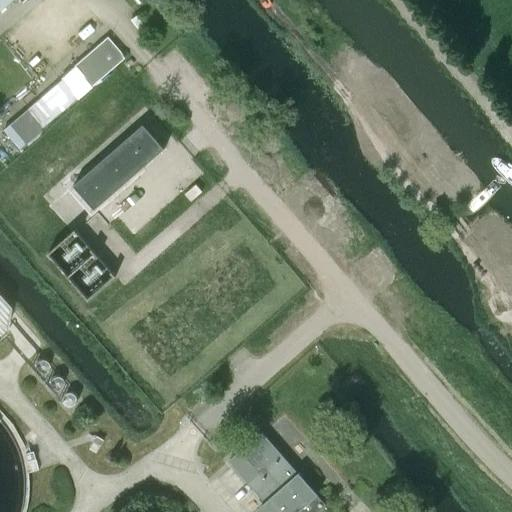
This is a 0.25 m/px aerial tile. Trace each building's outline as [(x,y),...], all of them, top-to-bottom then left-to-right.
[(0,0),(0,10),(11,0),(0,0)] [(91,86),(123,58),(106,39),(74,66),(91,86)] [(429,151),(411,128),(407,130),(400,122),(388,132),(390,134),(381,141),(386,147),(386,148),(404,171),(429,151)] [(163,148),(141,125),(74,186),(96,209),(163,148)] [(454,187),(445,176),(447,173),(429,151),(404,171),(422,193),(423,193),(432,204),(454,187)] [(202,192),(196,185),(184,194),(190,201),(202,192)] [(469,249),(508,299),(511,295),(511,259),(491,233),(469,249)] [(0,336),(8,330),(9,307),(0,296),(0,336)] [(255,507),(259,511),(311,511),(321,505),(257,430),(224,459),(261,502),(255,507)] [(96,435),(88,447),(96,452),(103,439),(96,435)]
